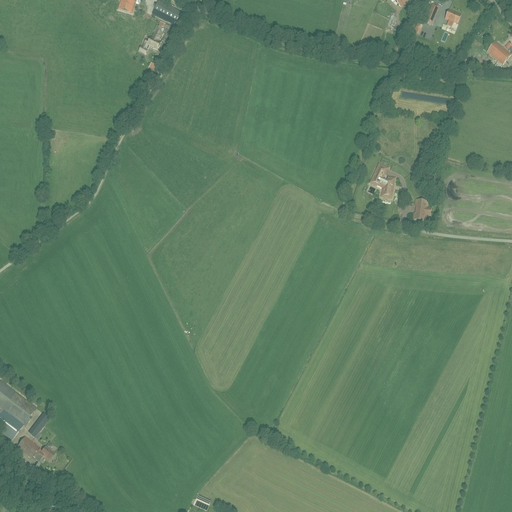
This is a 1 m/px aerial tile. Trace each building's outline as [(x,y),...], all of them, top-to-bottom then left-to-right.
[(131,14),(135,0),(120,0),(118,10),(131,14)] [(158,1),(152,14),(174,26),(173,28),(178,31),(187,15),(158,1)] [(433,4),(425,23),(432,26),(440,7),(433,4)] [(449,11),(447,14),(445,19),(457,24),(461,16),(449,11)] [(396,22),(395,22),(397,18),(391,16),(387,28),(393,30),(396,22)] [(421,35),(424,25),(417,24),(415,34),(421,35)] [(161,37),(165,30),(157,26),(154,32),(155,32),(152,39),(158,42),(161,37)] [(158,42),(152,39),(150,38),(149,41),(146,40),(142,48),(141,47),(139,51),(145,54),(147,50),(145,49),(147,45),(150,46),(150,47),(153,49),(154,48),(156,50),(160,43),(158,42)] [(502,66),(511,55),(496,42),(487,53),(497,62),(502,65),(502,66)] [(502,65),(497,62),(492,68),(497,71),(502,65)] [(152,63),(149,69),(156,72),(159,67),(152,63)] [(372,184),(371,183),(370,184),(377,187),(378,184),(379,185),(380,184),(384,186),(383,195),(382,195),(381,197),(391,199),(395,179),(388,178),(388,180),(387,180),(387,182),(382,179),(384,174),(385,175),(388,169),(380,165),(377,172),(376,171),(373,178),(374,178),(372,184)] [(415,206),(416,206),(417,207),(417,214),(414,214),(413,219),(425,221),(426,215),(430,215),(431,208),(427,208),(428,202),(416,201),(415,206)] [(0,381),(0,382),(0,408),(7,413),(23,426),(25,427),(32,418),(30,417),(36,409),(0,381)] [(3,411),(0,414),(0,431),(12,440),(23,426),(3,411)] [(45,414),(34,427),(40,432),(51,419),(45,414)] [(35,439),(39,435),(33,430),(29,434),(35,439)] [(45,455),(42,452),(39,450),(40,449),(25,438),(17,448),(30,458),(32,457),(39,462),(43,456),(45,455)] [(46,447),(42,452),(45,455),(43,456),(50,461),(55,454),(46,447)]
